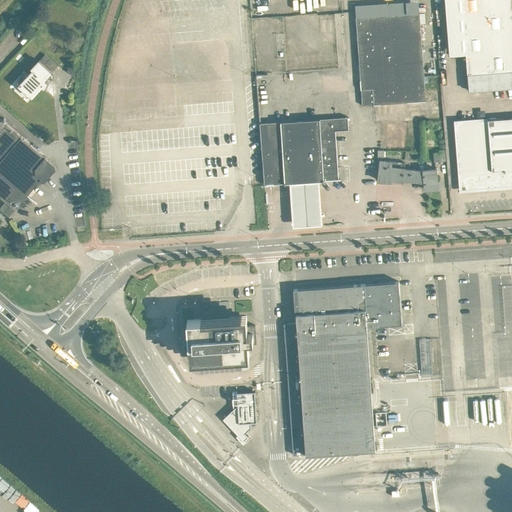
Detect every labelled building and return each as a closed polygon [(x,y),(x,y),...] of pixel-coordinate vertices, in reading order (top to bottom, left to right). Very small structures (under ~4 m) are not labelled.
[(461,0),(464,34),(511,30),(511,9),(511,0),(461,0)] [(356,16),(362,105),(426,101),(420,12),(356,16)] [(511,30),(464,34),(469,90),(511,87),(511,30)] [(52,72),(51,71),(58,65),(46,53),(39,60),(32,68),(33,69),(19,85),(16,88),(16,93),(20,97),(25,96),(28,93),(32,97),(42,86),(44,88),(49,83),(45,79),(52,72)] [(0,196),(6,201),(0,208),(9,216),(15,209),(33,188),(40,180),(42,181),(46,181),(56,168),(56,165),(24,139),(0,117),(0,196)] [(335,130),(349,129),(348,117),(260,123),(264,175),(265,185),(276,184),(276,183),(284,183),(284,184),(290,183),(320,182),(324,181),(324,180),(340,179),(340,178),(338,178),(338,173),(335,130)] [(511,117),(456,122),(461,180),(461,190),(511,185),(511,117)] [(403,180),(403,179),(404,168),(405,162),(383,160),(384,150),(378,150),(378,160),(380,160),(378,180),(390,181),(391,179),(403,180)] [(424,182),(424,170),(404,168),(403,179),(424,182)] [(440,188),(439,180),(437,181),(436,168),(423,169),(424,170),(424,182),(425,189),(440,188)] [(320,182),(290,183),(293,229),(322,227),(320,182)] [(287,322),(284,323),(285,341),(293,454),(375,448),(378,448),(378,439),(376,440),(376,439),(375,433),(372,390),(374,390),(373,378),(371,378),(367,326),(402,323),(400,291),(399,281),(293,289),(295,313),(296,313),(297,322),(287,323),(287,322)] [(246,316),(211,318),(210,314),(202,315),(202,319),(201,319),(187,320),(190,361),(249,357),(248,343),(256,343),(257,343),(255,325),(254,325),(247,325),(246,316)] [(251,427),(251,421),(257,421),(255,390),(237,391),(238,397),(233,397),(234,409),(224,418),(244,440),(248,436),(245,433),(251,427)]
